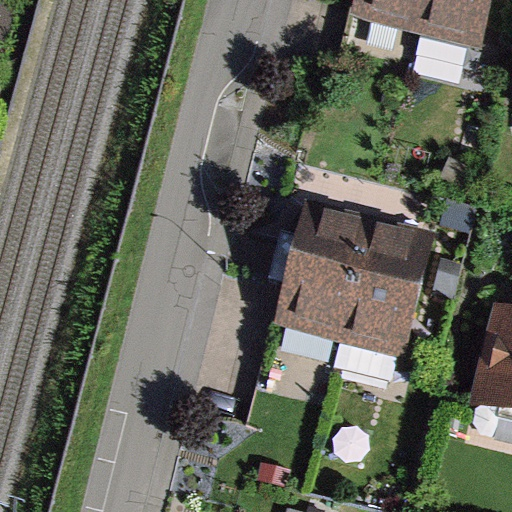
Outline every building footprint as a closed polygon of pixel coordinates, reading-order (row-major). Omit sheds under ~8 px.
[(0,0),(0,64),(1,65),(17,0),(0,0)] [(354,0),(350,16),(414,32),(422,0),(354,0)] [(422,0),(414,32),(480,49),(492,0),(422,0)] [(274,324),(340,341),(372,218),(340,210),(306,201),(274,324)] [(404,226),(372,218),(340,341),(404,357),(436,234),(404,226)] [(511,306),(496,302),(471,406),(511,415),(511,306)]
